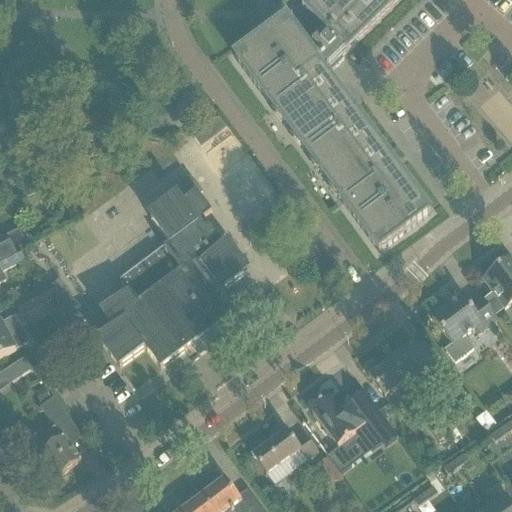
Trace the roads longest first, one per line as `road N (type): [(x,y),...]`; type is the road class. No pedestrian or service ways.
road 1 (residential): [(71,511),(371,292)]
road 2 (residential): [(371,292),(188,52),(173,0)]
road 3 (residential): [(511,40),(480,14),(407,85),(482,208)]
road 4 (residential): [(371,292),(482,208)]
